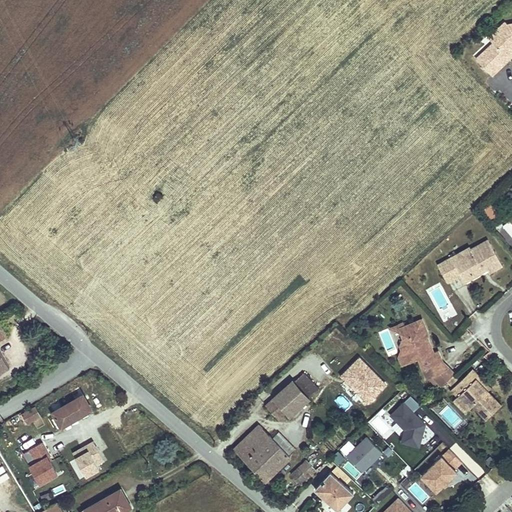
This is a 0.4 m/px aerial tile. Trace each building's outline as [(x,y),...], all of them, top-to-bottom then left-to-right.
[(505,20),(488,36),(493,42),(503,52),(511,43),(511,21),(507,23),(505,20)] [(511,43),(503,52),(493,42),(487,47),(502,63),(511,53),(511,43)] [(502,63),(487,47),(476,57),(490,73),(502,63)] [(491,204),(483,211),(493,222),(501,214),(491,204)] [(511,217),(503,226),(511,236),(511,217)] [(469,269),(473,275),(486,268),(488,271),(501,264),(487,239),(470,248),(469,246),(437,264),(446,281),(460,274),(469,269)] [(469,269),(460,274),(464,280),(473,275),(469,269)] [(422,319),(400,328),(402,333),(404,338),(401,345),(402,349),(409,352),(413,361),(419,359),(423,370),(443,362),(438,350),(434,352),(428,337),(425,338),(424,334),(428,332),(422,319)] [(0,374),(13,367),(0,345),(0,343),(11,337),(1,320),(0,321),(0,374)] [(402,333),(400,328),(399,324),(391,328),(402,333)] [(403,365),(413,361),(409,352),(402,349),(399,357),(403,365)] [(363,409),(387,387),(359,356),(335,378),(363,409)] [(433,376),(447,371),(449,368),(443,362),(423,370),(427,379),(433,376)] [(324,384),(309,367),(293,381),(308,398),(324,384)] [(486,388),(489,386),(472,367),(463,375),(470,382),(476,377),(486,388)] [(442,386),(447,382),(454,375),(455,374),(449,368),(447,371),(433,376),(442,386)] [(454,375),(447,382),(450,385),(458,379),(454,375)] [(500,403),(486,388),(476,377),(470,382),(463,375),(451,386),(457,393),(469,406),(473,403),(486,416),(500,403)] [(438,389),(442,386),(433,376),(428,378),(438,389)] [(309,399),(308,398),(293,381),(273,399),(285,412),(289,417),(309,399)] [(469,406),(457,393),(454,396),(466,409),(469,406)] [(92,409),(84,395),(53,412),(61,426),(92,409)] [(419,447),(425,424),(414,412),(421,405),(411,395),(391,415),(405,430),(402,442),(419,447)] [(285,412),(273,399),(266,405),(278,419),(285,412)] [(40,415),(36,408),(22,415),(26,423),(40,415)] [(263,426),(239,449),(266,478),(290,454),(263,426)] [(363,471),(382,452),(367,437),(348,456),(363,471)] [(58,473),(40,443),(24,453),(42,482),(58,473)] [(105,460),(97,446),(89,450),(87,445),(73,453),(87,476),(100,468),(97,464),(105,460)] [(455,469),(462,462),(450,449),(422,476),(437,491),(444,484),(446,483),(444,481),(446,478),(448,480),(450,479),(457,472),(455,469)] [(336,466),(344,459),(338,451),(330,457),(336,466)] [(490,456),(485,461),(490,466),(495,462),(490,456)] [(317,468),(308,459),(294,472),(303,482),(317,468)] [(351,492),(330,474),(316,490),(336,508),(351,492)] [(123,511),(132,507),(121,488),(85,509),(86,511),(123,511)] [(412,511),(399,498),(384,511),(412,511)] [(63,511),(58,502),(39,511),(63,511)]
